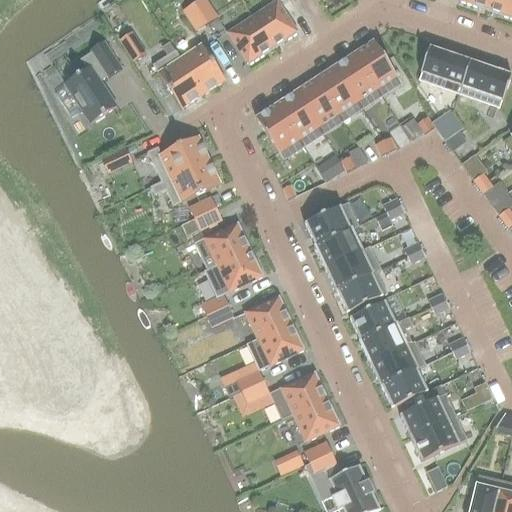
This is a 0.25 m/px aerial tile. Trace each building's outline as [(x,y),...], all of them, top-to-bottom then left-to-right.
[(217,20),(204,0),(201,0),(193,6),(207,26),(217,20)] [(459,0),(458,3),(487,13),(490,0),(459,0)] [(511,0),(490,0),(487,13),(511,21),(511,0)] [(273,51),(298,35),(276,2),(252,19),(273,51)] [(193,6),(183,12),(196,33),(207,26),(193,6)] [(227,35),(248,67),(273,51),(252,19),(227,35)] [(373,43),(353,56),(376,91),(396,78),(373,43)] [(121,71),(104,44),(90,53),(91,54),(80,61),(86,71),(63,86),(90,126),(94,123),(95,124),(104,118),(103,117),(116,109),(100,83),(107,79),(108,80),(121,71)] [(125,52),(133,64),(145,56),(137,44),(125,52)] [(180,60),(179,61),(202,97),(224,83),(201,47),(180,60)] [(422,75),(419,82),(458,96),(458,97),(470,63),(469,63),(469,64),(430,50),(430,49),(429,49),(420,76),(421,76),(422,75)] [(180,60),(175,52),(152,67),(181,111),(202,97),(179,61),(180,60)] [(353,56),(333,69),(356,104),(376,91),(353,56)] [(470,63),(458,97),(459,97),(459,96),(498,110),(501,102),(500,103),(502,104),(511,77),(509,76),(509,78),(470,64),(471,63),(470,63)] [(333,69),(314,81),(337,117),(356,104),(333,69)] [(314,81),(295,94),(318,129),(337,117),(314,81)] [(295,94),(275,107),(298,142),(318,129),(295,94)] [(275,107),(255,120),(278,155),(298,142),(275,107)] [(444,143),(463,129),(450,111),(449,112),(452,116),(434,129),(444,143)] [(426,120),(416,127),(423,137),(433,130),(426,120)] [(465,143),(458,134),(444,144),(452,153),(465,143)] [(511,156),(511,136),(503,143),(511,156)] [(208,162),(197,139),(160,156),(157,149),(147,154),(161,184),(161,185),(208,162)] [(387,155),(395,151),(390,140),(382,144),(387,155)] [(380,158),(387,155),(382,144),(375,147),(380,158)] [(131,164),(125,151),(101,162),(107,175),(131,164)] [(355,170),(350,159),(341,163),(346,174),(355,170)] [(327,167),(334,177),(343,172),(336,161),(327,167)] [(161,184),(150,189),(154,198),(165,192),(172,208),(219,186),(208,162),(161,185),(161,184)] [(487,182),(482,176),(473,183),(477,189),(487,182)] [(477,189),(482,196),(492,189),(487,182),(477,189)] [(290,188),(283,192),(288,202),(295,198),(290,188)] [(188,210),(193,221),(216,211),(210,199),(188,210)] [(400,208),(397,201),(382,208),(386,215),(400,208)] [(314,247),(314,248),(352,231),(352,232),(358,229),(347,205),(304,226),(314,247)] [(389,222),(404,215),(400,208),(386,215),(389,222)] [(193,221),(199,233),(221,222),(216,211),(193,221)] [(498,218),(503,224),(511,217),(511,216),(508,211),(498,218)] [(386,215),(375,220),(378,227),(389,222),(386,215)] [(511,227),(511,217),(503,224),(508,231),(511,227)] [(251,251),(247,243),(246,243),(238,224),(203,241),(215,268),(251,251)] [(352,231),(314,248),(314,247),(313,248),(324,271),(362,253),(362,252),(352,232),(352,231)] [(406,259),(421,252),(418,245),(403,252),(406,259)] [(336,293),(335,292),(376,273),(376,274),(380,272),(369,249),(362,252),(362,253),(324,271),(334,293),(336,293)] [(215,268),(228,295),(263,278),(254,260),(255,260),(251,251),(215,268)] [(421,252),(406,259),(410,266),(424,259),(421,252)] [(376,274),(376,273),(335,292),(336,293),(346,315),(387,296),(376,274)] [(445,303),(442,296),(427,303),(430,310),(445,303)] [(200,307),(205,319),(228,308),(222,297),(200,307)] [(291,325),(279,298),(244,314),(257,341),(291,325)] [(430,310),(434,317),(448,310),(445,303),(430,310)] [(395,326),(385,304),(348,321),(359,343),(395,326)] [(233,320),(228,308),(205,319),(210,330),(233,320)] [(408,320),(395,326),(359,343),(358,343),(368,366),(411,346),(411,345),(405,331),(412,328),(408,320)] [(257,341),(269,368),(304,352),(291,325),(257,341)] [(466,347),(462,340),(448,347),(451,354),(466,347)] [(368,366),(379,389),(380,388),(417,371),(425,367),(414,344),(411,345),(411,346),(368,366)] [(451,354),(455,361),(469,354),(466,347),(451,354)] [(380,388),(391,411),(418,398),(427,393),(417,371),(380,388)] [(263,384),(258,373),(236,383),(236,384),(241,395),(263,384)] [(292,417),(327,401),(315,374),(269,395),(281,422),(292,417)] [(236,384),(223,391),(228,401),(232,399),(241,395),(236,384)] [(263,384),(241,395),(232,399),(242,419),(251,415),(246,406),(269,396),(263,384)] [(484,385),(473,390),(476,396),(481,407),(492,402),(484,385)] [(418,398),(422,407),(399,418),(410,441),(456,419),(445,396),(441,387),(427,393),(418,398)] [(327,401),(292,417),(305,444),(340,428),(327,401)] [(495,431),(511,434),(511,417),(504,416),(495,431)] [(410,441),(420,464),(466,442),(456,419),(410,441)] [(326,444),(304,455),(309,466),(331,455),(326,444)] [(296,454),(273,465),(280,479),(302,468),(296,454)] [(336,467),(331,455),(309,466),(314,477),(324,472),(336,497),(332,499),(338,511),(342,510),(342,511),(377,511),(379,511),(372,495),(374,494),(368,482),(366,483),(359,467),(340,476),(336,467)] [(437,469),(426,474),(436,494),(447,489),(437,469)] [(469,511),(493,511),(501,483),(478,477),(469,511)] [(493,511),(511,511),(511,485),(501,483),(493,511)]
